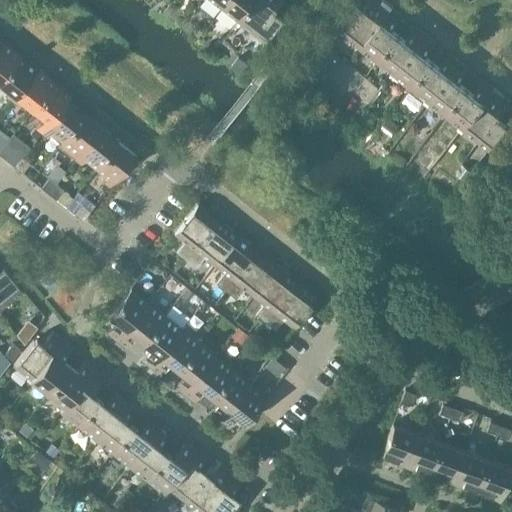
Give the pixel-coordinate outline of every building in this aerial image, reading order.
[(228,0),(223,8),(240,21),(256,0),(228,0)] [(256,0),(240,21),(266,42),(283,22),(273,14),(284,0),(256,0)] [(350,6),(333,27),(360,48),(392,8),(381,0),(370,0),(359,14),(350,6)] [(377,62),(397,36),(390,31),(402,16),(392,8),(360,48),(377,62)] [(394,75),(426,35),(416,27),(404,42),(397,36),(377,62),(394,75)] [(394,75),(411,89),(431,63),(424,58),(436,42),(426,35),(394,75)] [(0,80),(19,56),(13,51),(14,49),(4,41),(0,45),(0,80)] [(411,89),(428,102),(460,61),(450,54),(438,69),(431,63),(411,89)] [(6,96),(12,101),(38,67),(27,59),(26,62),(19,56),(0,80),(0,83),(9,91),(6,96)] [(428,102),(445,115),(465,90),(458,84),(470,69),(460,61),(428,102)] [(22,101),(33,109),(53,83),(46,78),(48,76),(38,67),(12,101),(18,106),(22,101)] [(445,115),(462,129),(494,88),(484,80),(472,95),(465,90),(445,115)] [(59,88),(53,83),(33,109),(43,118),(35,128),(41,133),(67,100),(72,94),(61,86),(59,88)] [(494,88),(462,129),(489,150),(505,129),(496,121),(511,101),(494,88)] [(51,133),(62,142),(82,116),(76,111),(78,108),(67,100),(41,133),(47,138),(51,133)] [(69,155),(75,160),(101,127),(91,118),(89,121),(82,116),(62,142),(73,150),(69,155)] [(85,160),(96,169),(116,143),(110,137),(112,135),(101,127),(75,160),(81,165),(85,160)] [(0,154),(14,166),(22,157),(30,147),(13,134),(0,151),(0,154)] [(116,143),(96,169),(107,177),(103,182),(109,187),(136,154),(125,145),(123,148),(116,143)] [(22,157),(14,166),(22,172),(30,163),(22,157)] [(41,187),(48,193),(56,184),(48,178),(41,187)] [(56,184),(48,193),(56,199),(63,190),(56,184)] [(176,251),(186,259),(215,221),(209,216),(211,213),(197,203),(173,233),(184,241),(176,251)] [(75,214),(83,221),(90,211),(82,205),(75,214)] [(204,257),(213,264),(237,234),(224,224),(222,226),(215,221),(186,259),(196,267),(204,257)] [(215,282),(225,290),(255,252),(249,247),(251,245),(237,234),(213,264),(223,272),(215,282)] [(243,288),(253,296),(277,265),(263,255),(261,257),(255,252),(225,290),(235,298),(243,288)] [(255,313),(265,321),(295,283),(288,278),(290,276),(277,265),(253,296),(263,303),(255,313)] [(0,309),(23,290),(3,266),(0,268),(0,309)] [(295,283),(265,321),(275,329),(283,319),(293,327),(317,297),(303,286),(301,288),(295,283)] [(107,334),(117,341),(148,301),(131,287),(108,316),(116,322),(107,334)] [(136,337),(143,343),(165,314),(148,301),(117,341),(126,349),(136,337)] [(140,360),(150,368),(182,328),(165,314),(143,343),(150,348),(140,360)] [(170,364),(177,370),(199,341),(182,328),(150,368),(160,376),(170,364)] [(13,366),(31,380),(63,339),(53,331),(43,343),(36,337),(13,366)] [(31,380),(48,393),(70,365),(63,359),(72,347),(63,339),(31,380)] [(174,387),(184,395),(216,354),(199,341),(177,370),(184,375),(174,387)] [(203,391),(210,396),(233,368),(216,354),(184,395),(194,403),(203,391)] [(48,393),(64,406),(65,406),(97,366),(87,358),(77,370),(70,365),(48,393)] [(59,411),(77,425),(100,397),(93,391),(107,374),(97,366),(65,406),(64,406),(59,411)] [(208,414),(218,421),(250,381),(233,368),(210,396),(218,402),(208,414)] [(250,381),(218,421),(228,429),(237,417),(245,423),(267,395),(250,381)] [(405,390),(401,399),(412,403),(416,394),(405,390)] [(77,425),(94,439),(126,398),(116,391),(107,403),(100,397),(77,425)] [(94,439),(111,452),(133,424),(126,418),(136,406),(126,398),(94,439)] [(439,413),(449,417),(453,408),(442,404),(439,413)] [(453,408),(449,417),(460,421),(464,412),(453,408)] [(111,452),(128,466),(160,425),(150,417),(141,429),(133,424),(111,452)] [(486,431),(497,434),(500,425),(490,421),(486,431)] [(390,460),(405,466),(417,432),(392,423),(381,453),(391,457),(390,460)] [(128,466),(145,479),(167,451),(160,445),(170,433),(160,425),(128,466)] [(500,425),(497,434),(507,438),(511,429),(500,425)] [(421,468),(430,471),(441,441),(417,432),(405,466),(420,471),(421,468)] [(163,493),(167,487),(166,487),(198,446),(188,439),(174,456),(167,451),(145,479),(163,493)] [(437,478),(452,483),(464,450),(441,441),(430,471),(438,475),(437,478)] [(167,487),(183,500),(206,472),(198,466),(208,454),(198,446),(166,487),(167,487)] [(468,486),(477,489),(488,459),(464,450),(452,483),(467,489),(468,486)] [(511,467),(488,459),(477,489),(485,492),(484,495),(500,501),(511,469),(511,467)] [(183,500),(198,511),(201,511),(232,473),(222,465),(213,477),(206,472),(183,500)] [(232,473),(201,511),(229,511),(240,499),(232,493),(242,481),(232,473)] [(343,504),(339,511),(397,511),(399,508),(366,496),(360,510),(343,504)] [(0,511),(16,511),(8,501),(0,507),(0,511)]
